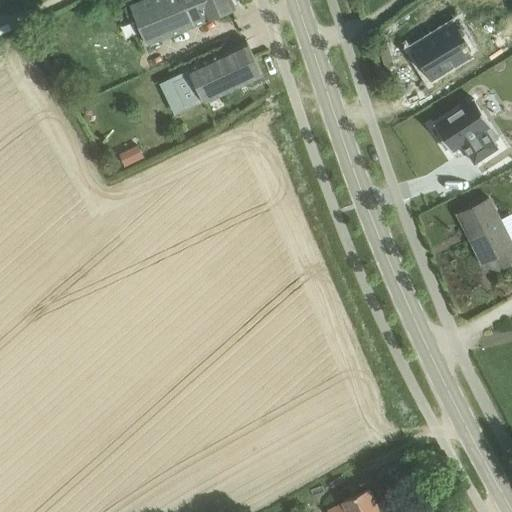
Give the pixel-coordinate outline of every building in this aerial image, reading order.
[(140,0),(131,4),(147,44),(237,8),(233,0),(140,0)] [(457,20),(417,46),(436,74),(476,48),(457,20)] [(511,29),(492,41),(501,54),(511,47),(511,29)] [(189,68),(162,81),(176,110),(203,98),(205,102),(264,74),(247,40),(189,68)] [(461,106),(435,124),(436,127),(432,129),(437,136),(441,133),(442,135),(439,137),(446,149),(450,147),(452,151),(463,144),(476,163),(499,147),(486,128),(493,124),(475,98),(469,102),(466,98),(459,102),(461,106)] [(139,144),(120,153),(126,166),(145,157),(139,144)] [(459,213),(459,214),(485,265),(500,270),(503,268),(511,262),(511,243),(489,198),(459,213)] [(381,511),(370,488),(352,497),(343,501),(344,502),(328,509),(329,511),(381,511)]
